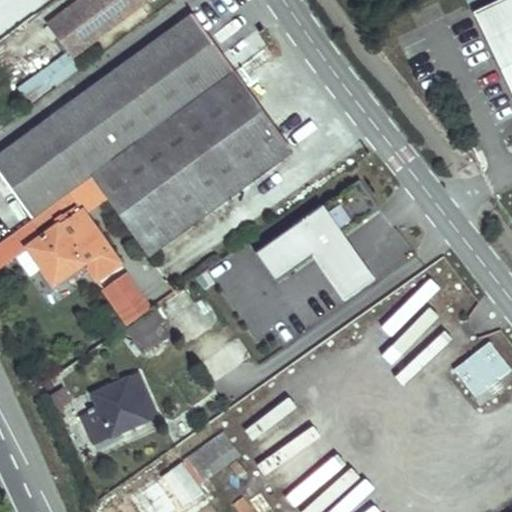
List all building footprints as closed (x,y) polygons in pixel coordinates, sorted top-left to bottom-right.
[(78,0),(49,21),(72,54),(148,0),(78,0)] [(511,0),(504,0),(474,14),(511,94),(511,0)] [(80,179),(226,75),(190,22),(0,150),(0,182),(24,218),(80,179)] [(286,162),(226,75),(80,179),(140,265),(286,162)] [(362,183),(337,198),(353,226),(379,210),(362,183)] [(319,215),(260,261),(280,287),(316,260),(350,303),(374,284),(340,241),(319,215)] [(109,270),(80,228),(57,243),(48,228),(13,250),(41,292),(71,272),(82,288),(109,270)] [(141,270),(156,300),(170,293),(155,263),(141,270)] [(165,320),(159,308),(126,330),(143,356),(167,340),(157,325),(165,320)] [(157,325),(167,340),(175,335),(165,320),(157,325)] [(511,370),(490,341),(451,370),(474,400),(511,370)] [(67,403),(85,451),(148,424),(136,394),(130,378),(67,403)] [(136,394),(148,424),(160,419),(148,390),(136,394)] [(141,497),(151,511),(194,511),(215,498),(201,479),(238,454),(226,438),(141,497)]
